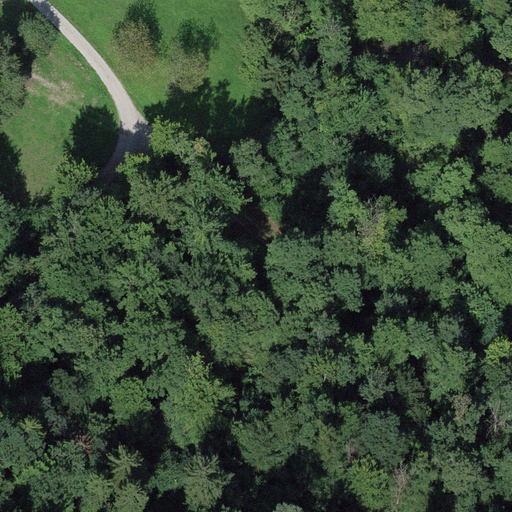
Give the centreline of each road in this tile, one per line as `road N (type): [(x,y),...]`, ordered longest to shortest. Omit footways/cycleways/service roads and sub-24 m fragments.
road 1 (track): [(142,131),(308,277),(511,376)]
road 2 (track): [(32,0),(84,52),(142,131),(72,195),(0,200)]
